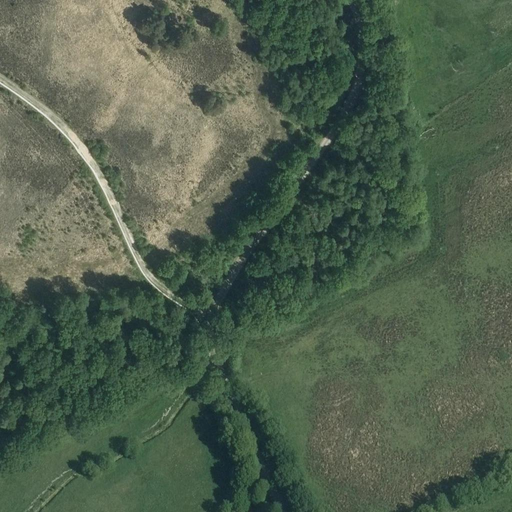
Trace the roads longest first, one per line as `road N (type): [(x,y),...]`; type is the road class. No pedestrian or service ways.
road 1 (track): [(346,0),(360,44),(347,111),(249,249),(208,324)]
road 2 (track): [(0,78),(81,146),(148,274),(211,316)]
road 3 (track): [(269,485),(213,361),(208,324)]
